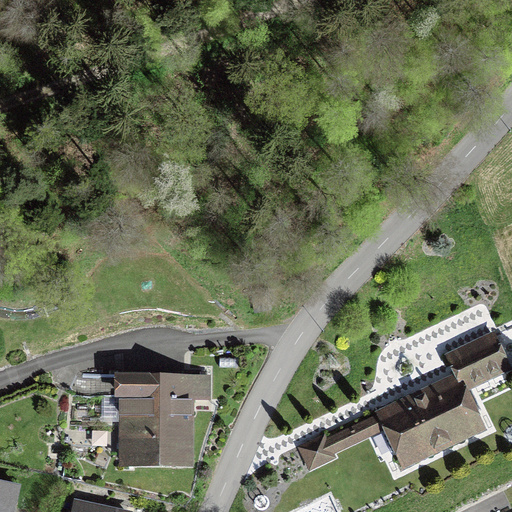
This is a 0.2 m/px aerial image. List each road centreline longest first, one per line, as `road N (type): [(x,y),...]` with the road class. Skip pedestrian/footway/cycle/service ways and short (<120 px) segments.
road 1 (residential): [(211,511),(293,343),(511,98)]
road 2 (track): [(282,0),(0,104)]
